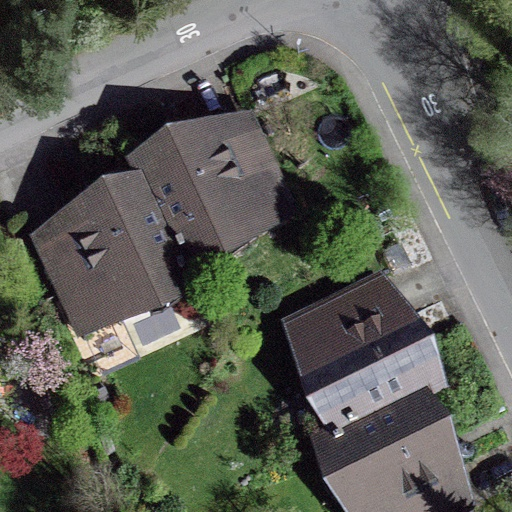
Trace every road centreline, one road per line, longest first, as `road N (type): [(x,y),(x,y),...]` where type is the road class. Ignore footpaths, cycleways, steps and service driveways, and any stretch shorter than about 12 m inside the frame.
road 1 (residential): [(391,10),(511,292)]
road 2 (residential): [(0,125),(262,0)]
